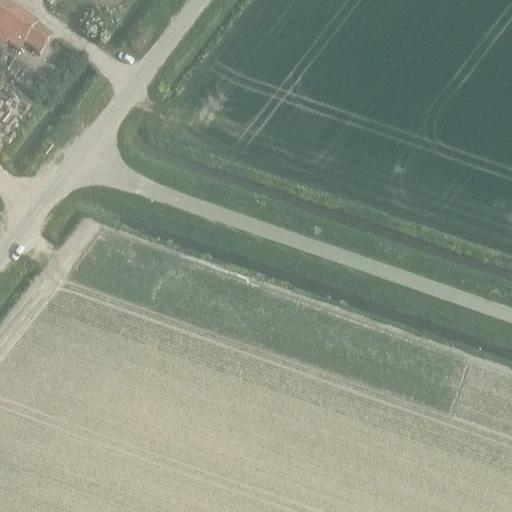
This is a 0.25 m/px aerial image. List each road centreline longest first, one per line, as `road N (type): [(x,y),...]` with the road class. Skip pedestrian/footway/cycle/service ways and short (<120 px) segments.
road 1 (unclassified): [(511,318),(142,190),(81,160)]
road 2 (unclassified): [(81,160),(205,0)]
road 3 (unclassified): [(0,263),(81,160)]
